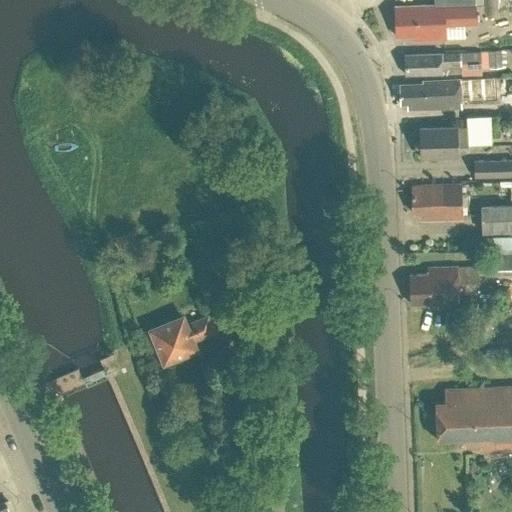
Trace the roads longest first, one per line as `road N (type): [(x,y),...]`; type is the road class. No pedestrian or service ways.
road 1 (tertiary): [(392,511),(368,91),(341,37),(287,0)]
road 2 (secondary): [(59,511),(0,376)]
